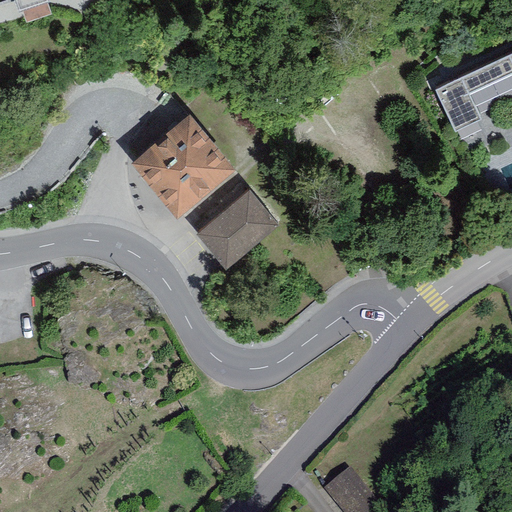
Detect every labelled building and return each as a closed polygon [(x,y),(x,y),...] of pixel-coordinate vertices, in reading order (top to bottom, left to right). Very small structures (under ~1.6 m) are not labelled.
[(48,0),(13,0),(15,6),(17,12),(49,1),(48,0)] [(511,57),(442,94),(459,128),(506,103),(511,114),(511,57)] [(129,165),(175,220),(234,171),(188,116),(129,165)] [(277,225),(248,191),(195,235),(224,269),(277,225)] [(372,245),(354,255),(359,264),(377,254),(372,245)] [(350,470),(323,491),(339,511),(369,511),(378,506),(350,470)]
